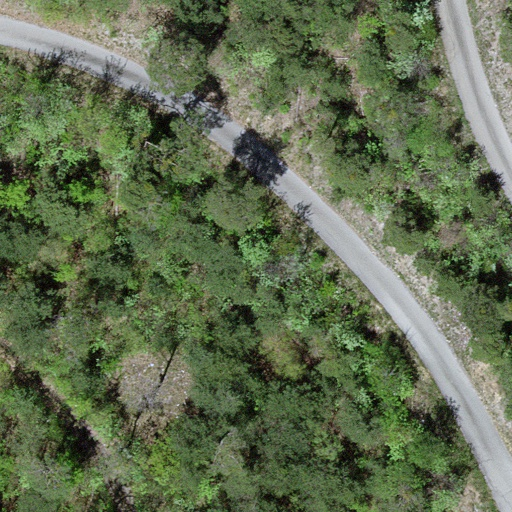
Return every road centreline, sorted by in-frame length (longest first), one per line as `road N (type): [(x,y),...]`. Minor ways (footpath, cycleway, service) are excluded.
road 1 (track): [(0,33),(136,78),(233,138),(321,218),(403,314),(456,384),(511,487)]
road 2 (track): [(511,176),(460,65),(449,0)]
